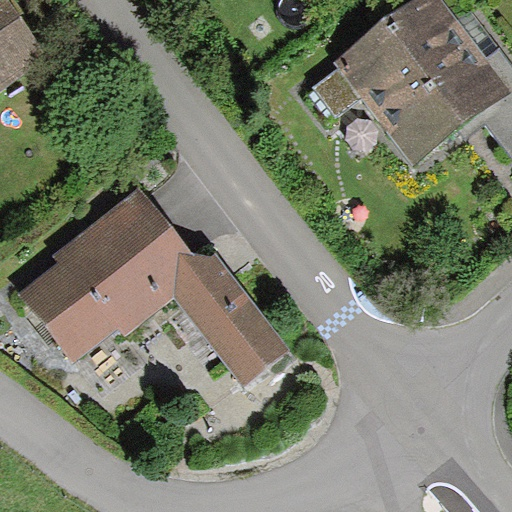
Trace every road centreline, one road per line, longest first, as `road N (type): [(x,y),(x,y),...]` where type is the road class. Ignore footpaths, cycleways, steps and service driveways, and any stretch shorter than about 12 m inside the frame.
road 1 (residential): [(0,406),(127,500),(195,510),(283,502),(383,455),(422,411)]
road 2 (residential): [(112,0),(343,317)]
road 3 (residential): [(422,411),(511,509)]
road 4 (residential): [(511,324),(422,411)]
road 5 (residential): [(343,317),(422,411)]
